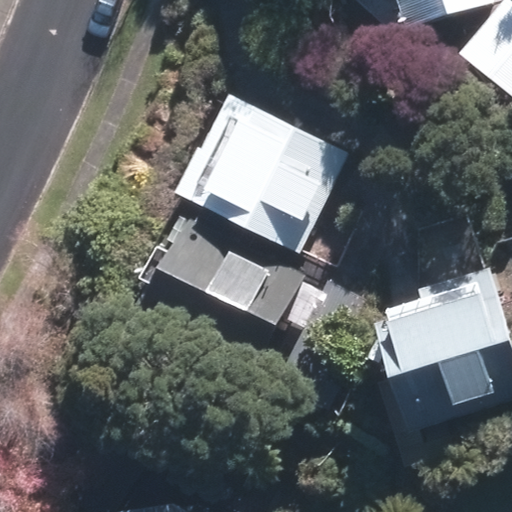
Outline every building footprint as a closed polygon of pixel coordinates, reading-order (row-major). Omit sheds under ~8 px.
[(481,0),(394,0),(405,31),(483,5),(481,0)] [(511,10),(505,5),(462,59),(511,98),(511,10)] [(222,103),(176,196),(295,255),(341,162),(222,103)] [(179,224),(134,314),(249,371),(295,281),(179,224)] [(385,328),(372,333),(403,433),(511,399),(511,355),(487,275),(416,297),(419,308),(382,319),(385,328)] [(326,288),(278,385),(328,409),(376,312),(326,288)]
